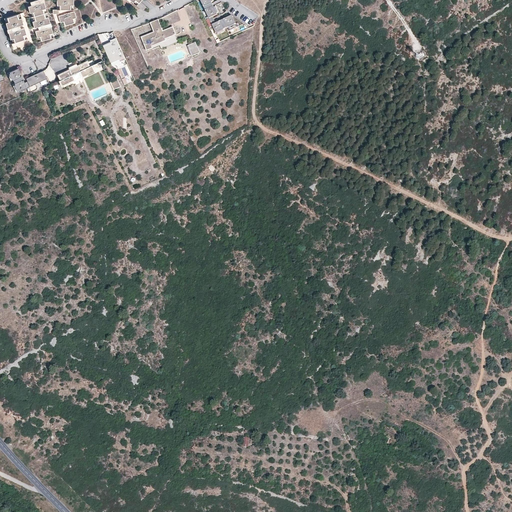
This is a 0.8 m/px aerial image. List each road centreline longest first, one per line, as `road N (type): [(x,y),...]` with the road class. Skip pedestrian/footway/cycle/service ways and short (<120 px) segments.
road 1 (track): [(509,240),(264,123),(257,106),(262,23)]
road 2 (track): [(468,511),(466,474),(488,437),(478,396),(484,317),(509,240)]
road 3 (track): [(333,413),(378,400),(450,441),(466,474)]
